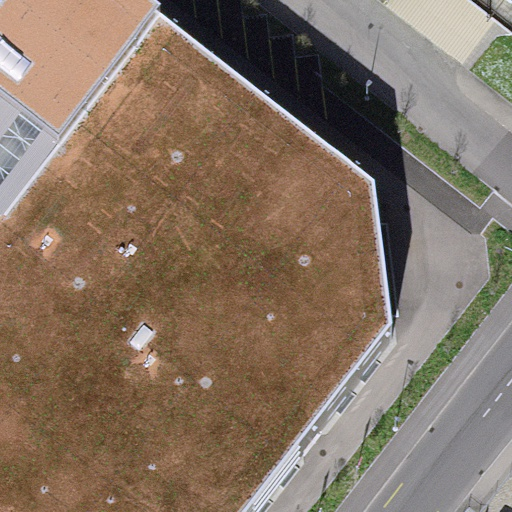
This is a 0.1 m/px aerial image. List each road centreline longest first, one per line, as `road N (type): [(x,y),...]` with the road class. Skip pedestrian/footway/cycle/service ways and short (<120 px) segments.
road 1 (unclassified): [(511,180),(292,0)]
road 2 (unclassified): [(413,511),(511,388)]
